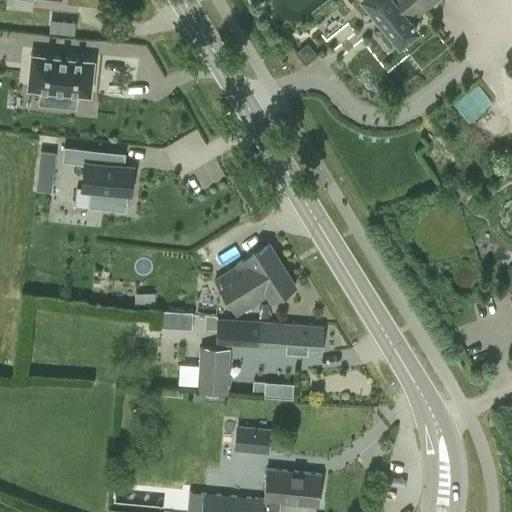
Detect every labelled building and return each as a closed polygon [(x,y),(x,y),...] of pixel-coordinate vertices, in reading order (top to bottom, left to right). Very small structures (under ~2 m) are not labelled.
[(363,0),(399,43),(417,29),(412,23),(413,22),(411,20),(435,0),(363,0)] [(74,23),(62,22),(61,33),(73,34),(74,23)] [(305,61),(313,54),(306,45),(298,52),(305,61)] [(90,95),(94,60),(31,54),(27,88),(45,90),(43,104),(71,107),(73,93),(90,95)] [(475,82),(460,97),(478,115),(493,100),(475,82)] [(124,166),(99,164),(101,150),(64,146),(62,161),(85,163),(82,186),(90,187),(88,207),(126,211),(128,191),(130,191),(133,167),(124,166)] [(40,152),(38,170),(53,172),(55,153),(40,152)] [(237,313),(268,294),(271,299),(296,284),(270,243),(237,263),(238,265),(216,278),(237,313)] [(154,293),(134,293),(134,306),(154,306),(154,293)] [(164,309),(164,324),(193,325),(193,310),(164,309)] [(322,325),(217,321),(216,343),(261,345),(260,351),(321,353),(322,325)] [(228,349),(201,347),(199,377),(226,378),(228,349)] [(253,379),(253,387),(265,388),(265,395),(294,396),(294,380),(253,379)] [(220,401),(221,392),(199,391),(198,400),(220,401)] [(237,448),(248,449),(248,450),(267,452),(269,432),(239,429),(237,448)] [(278,511),(280,502),(318,506),(321,474),(266,469),(263,498),(204,492),(204,493),(189,492),(187,511),(278,511)]
